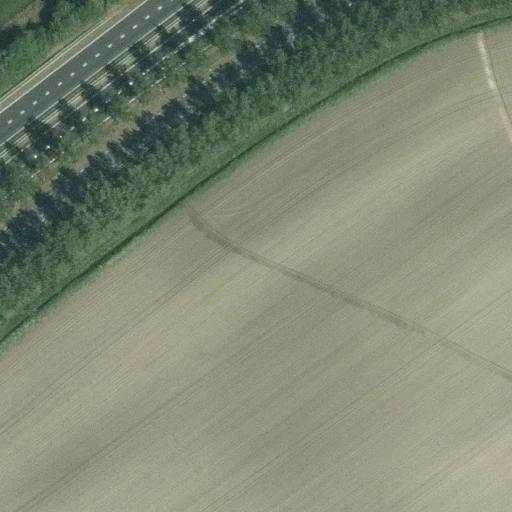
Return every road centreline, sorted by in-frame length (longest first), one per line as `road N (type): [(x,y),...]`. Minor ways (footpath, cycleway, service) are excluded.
road 1 (unclassified): [(0,241),(245,61),(348,0)]
road 2 (trunk): [(183,0),(0,141)]
road 3 (trunk): [(0,178),(139,70)]
road 4 (trunk): [(139,70),(265,0)]
